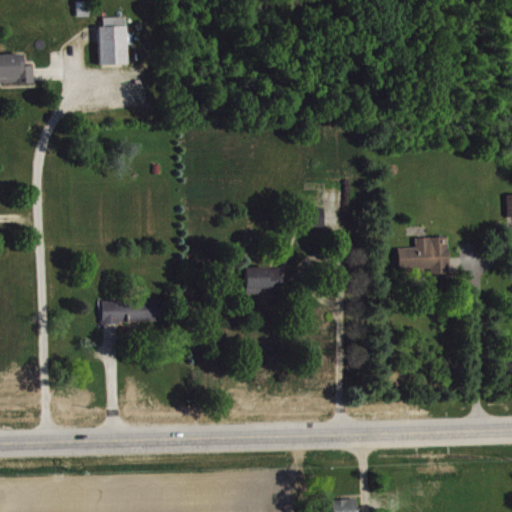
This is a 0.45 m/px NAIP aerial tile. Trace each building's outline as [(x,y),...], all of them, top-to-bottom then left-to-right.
[(129,64),(127,17),(105,17),(105,26),(100,26),(101,65),(129,64)] [(0,54),(0,83),(36,82),(35,65),(25,66),(24,54),(0,54)] [(326,207),(309,208),(310,226),(326,226),(326,207)] [(400,269),(432,269),(433,274),(451,273),(450,237),(418,238),(418,247),(400,248),(400,269)] [(285,267),(247,268),(248,294),(285,293),(285,267)] [(104,301),(104,323),(165,322),(165,299),(104,301)] [(333,511),(358,511),(358,499),(333,500),(333,511)]
